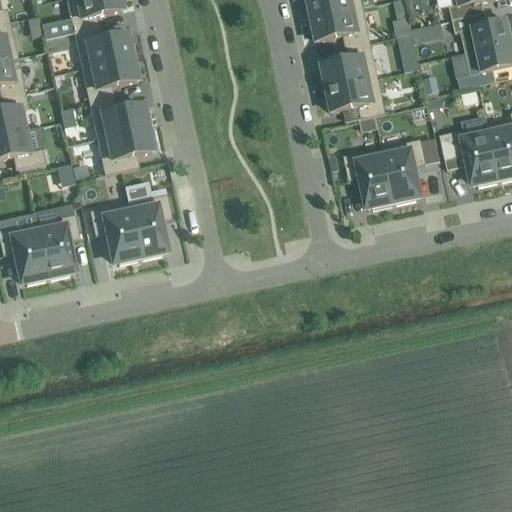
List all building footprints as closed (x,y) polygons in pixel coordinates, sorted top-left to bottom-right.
[(124,8),(122,0),(75,0),(66,2),(74,38),(99,32),(96,20),(123,14),(123,13),(122,13),(121,8),(124,8)] [(308,6),(305,7),(309,24),(364,12),(360,0),(306,0),(307,2),(308,6)] [(453,0),(455,10),(450,11),(453,25),(485,18),(483,6),(503,1),(502,0),(453,0)] [(405,3),(395,5),(398,18),(408,16),(405,3)] [(364,12),(309,24),(313,41),(316,40),(317,45),(317,46),(344,41),(346,53),(371,47),(364,12)] [(0,28),(10,27),(7,13),(0,14),(0,28)] [(485,18),(453,25),(455,37),(461,36),(466,58),(511,47),(511,43),(508,25),(488,29),(485,18)] [(0,65),(18,62),(12,33),(10,27),(0,28),(0,65)] [(424,31),(412,33),(413,38),(415,47),(427,44),(424,31)] [(99,32),(74,38),(81,73),(136,61),(132,44),(129,45),(128,40),(129,40),(128,39),(101,44),(99,32)] [(379,83),(371,47),(346,53),(349,65),(322,71),(322,72),(323,72),(324,77),(321,77),(325,95),(379,83)] [(511,47),(466,58),(453,60),(458,83),(460,83),(462,94),(497,87),(494,75),(510,72),(511,71),(511,47)] [(81,73),(89,109),(114,103),(111,91),(138,85),(138,83),(138,84),(137,79),(140,78),(136,61),(81,73)] [(0,100),(0,103),(25,97),(18,62),(0,65),(0,100)] [(56,80),(60,94),(71,91),(68,77),(56,80)] [(386,118),(379,83),(325,95),(328,112),(331,111),(332,115),(332,116),(332,117),(359,111),(361,124),(386,118)] [(0,139),(28,134),(24,112),(28,111),(25,97),(0,103),(3,115),(0,115),(0,139)] [(437,100),(427,102),(429,112),(439,109),(437,100)] [(114,103),(89,109),(97,144),(151,132),(147,115),(145,116),(144,111),(144,109),(117,115),(114,103)] [(511,121),(511,124),(488,129),(500,186),(511,183),(511,117),(511,118),(511,121)] [(463,135),(440,140),(447,175),(458,172),(456,162),(467,160),(474,189),(478,188),(479,191),(500,186),(488,129),(487,130),(488,134),(464,139),(463,135)] [(155,149),(151,132),(97,144),(104,179),(130,174),(127,161),(154,156),(153,154),(152,150),(155,149)] [(28,134),(0,139),(0,164),(13,161),(16,174),(46,167),(43,153),(33,155),(28,134)] [(421,144),(383,152),(395,209),(417,205),(416,202),(420,200),(414,172),(427,169),(421,144)] [(395,209),(383,152),(344,161),(349,186),(362,183),(368,212),(373,211),(373,214),(395,209)] [(336,161),(330,162),(333,176),(339,175),(336,161)] [(128,207),(141,264),(162,260),(161,257),(166,256),(160,227),(172,224),(167,199),(128,207)] [(119,269),(141,264),(128,207),(89,216),(95,241),(108,238),(114,267),(118,266),(119,269)] [(11,233),(0,235),(0,248),(3,261),(15,258),(22,287),(26,286),(27,289),(48,284),(37,232),(34,217),(9,222),(11,233)] [(56,228),(37,232),(48,284),(70,280),(69,277),(74,276),(68,247),(80,244),(75,219),(61,222),(62,227),(56,228)]
